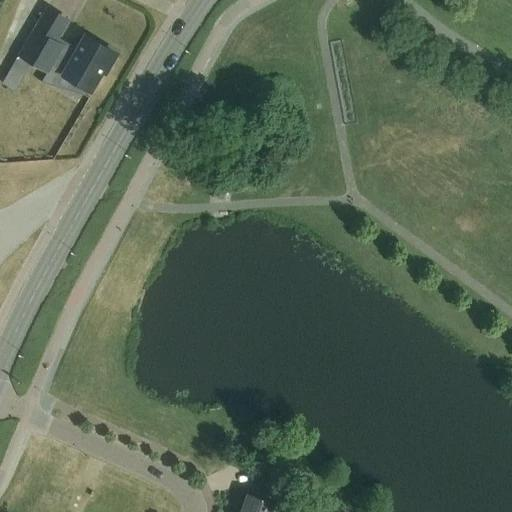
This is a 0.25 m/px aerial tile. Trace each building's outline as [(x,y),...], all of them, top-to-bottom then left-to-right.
[(49,8),(3,81),(14,89),(31,63),(48,73),(65,46),(57,41),(70,21),(49,8)] [(115,55),(85,38),(78,50),(74,47),(69,56),(66,54),(60,63),(68,68),(64,74),(91,90),(102,70),(105,72),(115,55)] [(226,189),(214,188),(213,199),(225,200),(226,189)] [(270,477),(256,474),(253,485),(267,488),(270,477)] [(242,511),(272,511),(273,510),(279,511),(285,511),(298,496),(281,482),(273,492),(276,494),(270,502),(248,495),(242,511)]
